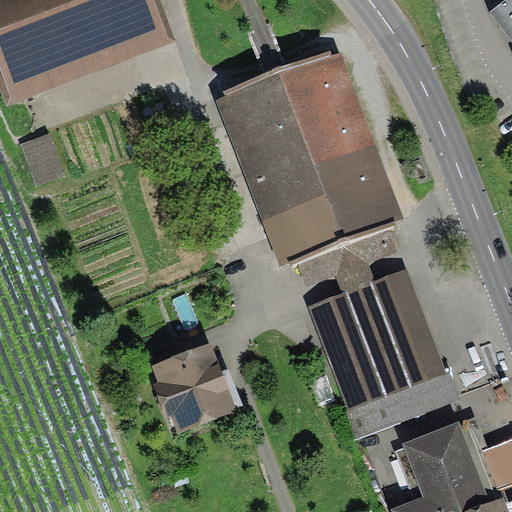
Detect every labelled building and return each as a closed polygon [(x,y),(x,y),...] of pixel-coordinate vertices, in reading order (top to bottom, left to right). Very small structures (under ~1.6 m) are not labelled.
[(0,0),(0,83),(7,102),(168,39),(152,0),(0,0)] [(511,0),(490,17),(511,45),(511,0)] [(342,55),(218,104),(282,275),(298,269),(306,289),(335,278),(340,289),(343,298),(373,287),(370,278),(366,267),(397,255),(388,233),(409,225),(342,55)] [(48,134),(21,143),(34,180),(61,171),(48,134)] [(341,415),(352,444),(461,402),(451,376),(447,378),(407,274),(373,287),(343,298),(308,311),(347,413),(341,415)] [(212,351),(153,374),(178,439),(237,417),(212,351)] [(505,511),(498,493),(483,455),(470,423),(406,449),(428,506),(412,511),(505,511)] [(511,443),(483,455),(498,493),(511,488),(511,443)]
